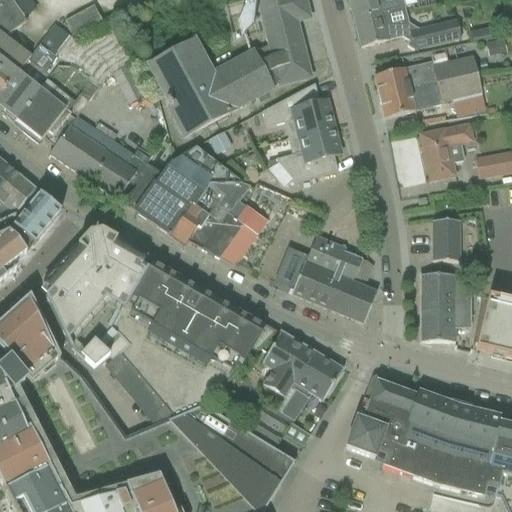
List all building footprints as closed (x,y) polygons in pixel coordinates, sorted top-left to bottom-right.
[(0,99),(30,60),(4,40),(39,13),(29,0),(1,0),(0,1),(0,99)] [(144,69),(185,142),(234,115),(234,114),(272,92),(280,88),(309,81),(295,25),(308,22),(302,0),(256,0),(269,48),(253,57),(215,78),(196,41),(144,69)] [(347,0),(353,22),(403,9),(401,0),(347,0)] [(65,24),(75,43),(104,28),(94,9),(65,24)] [(353,22),(360,50),(388,43),(402,39),(409,44),(406,48),(413,53),(460,41),(456,23),(417,32),(407,27),(403,9),(353,22)] [(41,96),(18,128),(40,146),(43,142),(64,116),(66,117),(74,123),(108,76),(110,77),(112,77),(133,66),(127,56),(109,27),(84,45),(82,49),(69,39),(62,48),(54,59),(58,63),(47,78),(48,79),(37,93),(41,96)] [(54,28),(47,36),(62,48),(69,39),(54,28)] [(47,36),(39,47),(54,59),(62,48),(47,36)] [(484,45),(487,59),(505,55),(502,41),(484,45)] [(30,60),(0,99),(0,113),(18,128),(41,96),(37,93),(48,79),(47,78),(58,63),(54,59),(39,47),(33,56),(30,60)] [(392,75),(373,79),(376,93),(378,100),(476,77),(472,61),(433,71),(432,65),(404,72),(392,75)] [(133,66),(112,77),(117,87),(140,75),(135,65),(133,66)] [(476,77),(378,100),(383,122),(403,117),(414,115),(435,110),(435,109),(441,107),(441,106),(481,97),(476,77)] [(314,86),(262,116),(263,120),(266,130),(283,126),(287,143),(298,140),(333,131),(332,130),(334,130),(327,106),(326,107),(325,104),(319,106),(314,88),(314,86)] [(152,99),(141,105),(150,111),(157,101),(152,99)] [(94,132),(77,121),(48,158),(76,177),(117,204),(126,198),(146,169),(120,151),(111,144),(117,137),(108,132),(98,126),(94,132)] [(420,138),(430,184),(454,179),(451,167),(462,164),(459,147),(472,144),(468,128),(444,133),(420,138)] [(291,158),(275,163),(295,187),(337,176),(333,160),(340,158),(339,156),(340,155),(334,131),(333,132),(333,131),(298,140),(302,155),(291,158)] [(207,143),(214,158),(230,150),(223,135),(207,143)] [(133,214),(168,239),(190,208),(193,210),(210,188),(211,188),(210,187),(241,187),(195,151),(169,165),(161,177),(147,167),(146,169),(126,198),(118,205),(133,214)] [(511,155),(475,162),(478,182),(511,175),(511,155)] [(0,193),(14,177),(0,165),(0,193)] [(14,177),(0,193),(0,205),(4,209),(0,214),(0,218),(5,223),(13,219),(15,220),(30,201),(35,195),(14,177)] [(211,188),(210,188),(193,210),(190,208),(168,239),(177,244),(178,245),(179,244),(180,244),(181,243),(185,246),(185,245),(218,262),(219,260),(233,268),(235,265),(237,266),(257,238),(242,228),(242,227),(235,222),(244,210),(238,205),(249,189),(241,187),(210,187),(211,188)] [(0,285),(9,278),(5,272),(25,257),(24,256),(31,248),(33,249),(59,216),(38,198),(34,204),(30,201),(15,220),(13,219),(5,223),(0,225),(0,285)] [(458,225),(431,225),(432,245),(458,245),(458,225)] [(100,235),(88,237),(41,288),(42,289),(40,292),(46,298),(44,301),(69,353),(93,372),(107,360),(111,363),(118,357),(127,349),(111,332),(151,265),(145,262),(146,261),(100,235)] [(275,285),(274,287),(292,294),(290,298),(362,329),(371,306),(376,296),(363,291),(357,289),(352,287),(361,263),(343,257),(345,252),(316,240),(311,251),(306,261),(288,254),(275,285)] [(458,245),(432,245),(432,265),(458,265),(458,245)] [(151,265),(111,332),(127,349),(118,357),(173,422),(203,410),(275,336),(151,264),(151,265)] [(419,279),(419,346),(454,346),(454,331),(469,331),(469,282),(454,282),(454,278),(421,279),(419,279)] [(0,491),(10,511),(118,511),(94,452),(122,441),(81,384),(59,363),(28,300),(0,325),(0,355),(8,364),(0,370),(0,491)] [(511,305),(487,300),(475,351),(491,355),(490,361),(511,365),(511,305)] [(261,388),(283,401),(288,395),(288,394),(293,387),(293,388),(313,356),(280,336),(260,369),(270,374),(261,388)] [(253,420),(282,438),(290,426),(289,426),(290,424),(293,425),(308,402),(305,400),(308,396),(320,402),(322,404),(342,373),(313,356),(293,388),(293,387),(288,394),(288,395),(283,401),(284,402),(274,416),(273,416),(261,408),(253,420)] [(511,511),(511,423),(459,411),(418,396),(417,400),(376,385),(361,424),(355,422),(344,451),(382,465),(381,470),(435,489),(482,501),(484,496),(500,501),(504,511),(511,511)] [(122,441),(94,452),(118,511),(264,511),(293,465),(203,410),(122,441)] [(253,420),(246,432),(258,439),(275,450),(282,438),(253,420)]
